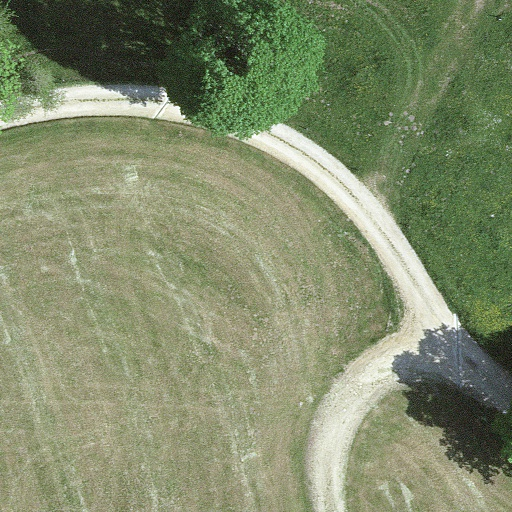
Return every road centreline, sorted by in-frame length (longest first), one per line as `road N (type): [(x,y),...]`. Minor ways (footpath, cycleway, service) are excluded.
road 1 (track): [(511,410),(444,349),(357,202),(281,141),(144,105),(0,113)]
road 2 (track): [(336,511),(336,434),(370,367),(400,353),(444,349)]
